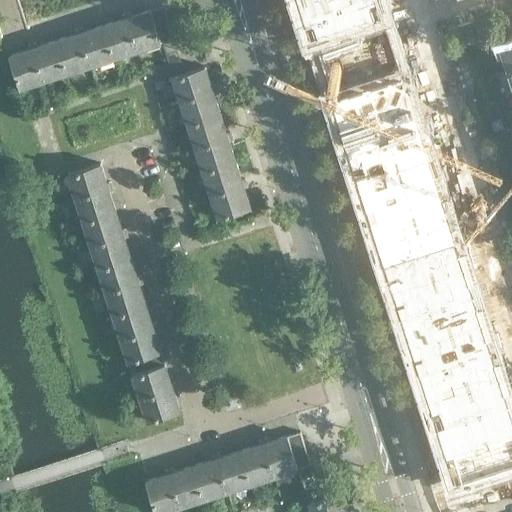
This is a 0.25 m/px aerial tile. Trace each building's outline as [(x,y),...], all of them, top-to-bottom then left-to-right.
[(511,420),(377,0),(295,0),(455,497),(511,479),(511,420)] [(174,37),(169,22),(163,5),(151,9),(161,41),(174,37)] [(161,41),(151,9),(130,16),(129,12),(122,14),(123,18),(103,24),(114,56),(161,41)] [(114,56),(103,24),(84,31),(82,27),(75,29),(76,33),(57,39),(67,72),(114,56)] [(511,35),(500,40),(511,77),(511,35)] [(67,72),(57,39),(37,46),(35,42),(28,44),(29,48),(9,55),(19,87),(67,72)] [(220,113),(213,93),(217,92),(215,84),(211,85),(204,65),(185,72),(184,71),(172,75),(187,123),(220,113)] [(235,160),(228,140),(232,139),(230,131),(226,132),(220,113),(187,123),(202,170),(235,160)] [(250,207),(244,187),(247,186),(245,178),(241,179),(235,160),(202,170),(218,218),(250,207)] [(115,210),(109,190),(112,189),(110,181),(106,182),(100,162),(68,172),(83,220),(115,210)] [(130,256),(124,237),(127,236),(125,228),(121,229),(115,210),(83,220),(98,266),(130,256)] [(145,303),(139,284),(143,283),(140,275),(136,276),(130,256),(98,266),(113,314),(145,303)] [(160,351),(154,331),(158,330),(155,322),(151,323),(145,303),(113,314),(128,361),(160,351)] [(164,362),(160,351),(128,361),(132,373),(164,362)] [(179,410),(173,390),(177,389),(174,381),(170,383),(164,362),(132,373),(148,421),(179,410)] [(310,463),(300,431),(287,435),(298,467),(310,463)] [(298,467),(287,435),(267,441),(266,436),(258,439),(260,444),(240,450),(250,482),(298,467)] [(250,482),(240,450),(220,456),(218,451),(211,454),(212,459),(193,465),(203,497),(250,482)] [(157,511),(203,497),(193,465),(173,471),(171,466),(164,468),(165,473),(146,480),(155,511),(157,511)] [(353,511),(352,510),(347,511),(341,491),(322,497),(321,496),(308,501),(312,511),(353,511)]
